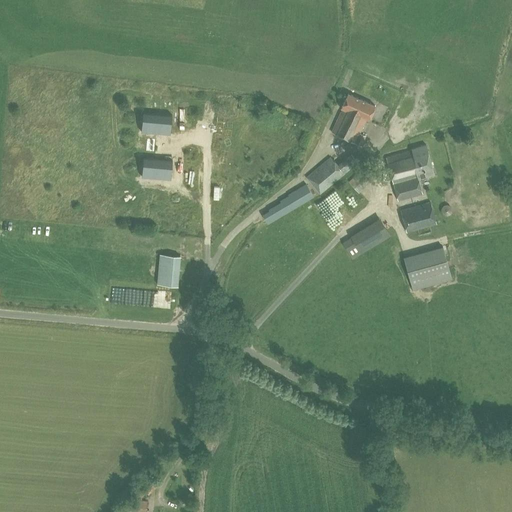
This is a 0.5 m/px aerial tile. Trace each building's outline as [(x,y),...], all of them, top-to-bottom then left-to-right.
[(208,94),(196,93),(194,109),(206,110),(208,94)] [(355,142),(362,145),(366,136),(360,133),(367,117),(369,118),(375,105),(348,93),(341,107),(342,108),(332,132),(355,142)] [(170,115),(145,113),(144,131),(169,134),(170,115)] [(266,163),(268,158),(281,163),(287,146),(265,139),(254,175),(266,179),(271,164),(266,163)] [(247,171),(255,147),(245,144),(237,168),(247,171)] [(386,157),(398,200),(423,193),(419,178),(435,174),(426,144),(411,148),(412,150),(386,157)] [(307,177),(320,193),(358,161),(352,154),(342,162),(343,163),(339,167),(331,156),(307,177)] [(146,158),(145,176),(170,179),(171,160),(146,158)] [(195,165),(194,173),(216,174),(217,165),(195,165)] [(262,215),(268,223),(274,219),(314,196),(306,183),(287,194),(288,196),(281,200),(282,201),(269,209),(269,210),(262,215)] [(401,209),(407,232),(437,223),(430,201),(401,209)] [(149,203),(137,202),(136,218),(148,219),(149,203)] [(445,214),(447,214),(448,214),(449,214),(450,213),(450,212),(451,211),(451,210),(451,209),(451,208),(450,207),(449,206),(448,206),(447,205),(446,205),(445,206),(443,207),(443,208),(442,209),(442,210),(442,211),(443,213),(444,214),(445,214)] [(343,242),(353,259),(391,235),(386,227),(380,217),(343,242)] [(404,256),(413,290),(452,279),(443,246),(404,256)] [(158,283),(178,285),(180,255),(160,253),(158,283)] [(174,308),(174,300),(150,299),(150,308),(174,308)] [(138,490),(143,495),(149,490),(150,492),(156,487),(150,480),(138,490)] [(146,511),(148,500),(127,498),(126,511),(131,511),(141,511),(146,511)]
